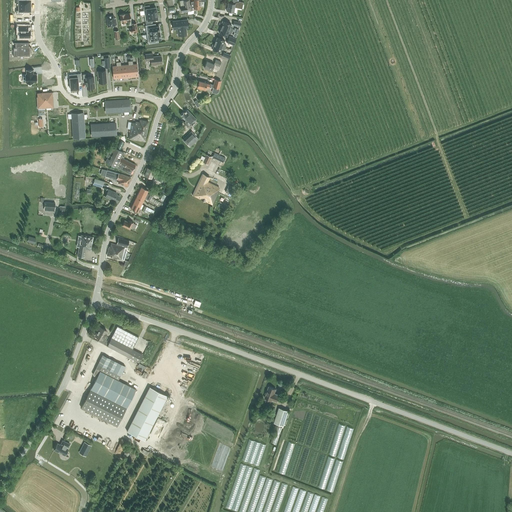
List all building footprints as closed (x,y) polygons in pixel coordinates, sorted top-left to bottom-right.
[(189,0),(185,0),(180,1),(182,12),(192,10),(191,4),(190,5),(189,0)] [(193,0),(194,2),(191,2),(191,4),(192,10),(194,10),(194,14),(197,14),(197,9),(200,9),(200,0),(193,0)] [(235,7),(241,8),(241,4),(236,3),(236,4),(228,3),(227,11),(234,12),(235,7)] [(18,10),(16,10),(16,14),(23,14),(23,11),(30,11),(30,6),(30,5),(18,5),(18,10)] [(143,6),(144,15),(157,13),(156,7),(150,8),(149,5),(143,6)] [(59,19),(59,12),(59,9),(53,9),(53,12),(48,12),(48,19),(59,19)] [(130,13),(124,14),(120,14),(120,15),(121,22),(122,22),(122,23),(126,22),(131,21),(130,13)] [(158,19),(157,13),(144,15),(146,24),(152,23),(151,20),(158,19)] [(115,26),(117,25),(116,18),(114,18),(114,15),(106,16),(108,27),(115,26)] [(188,20),(173,21),(173,28),(179,27),(180,36),(187,35),(186,27),(188,26),(188,20)] [(222,21),(221,25),(222,25),(222,27),(232,31),(233,29),(230,28),(231,24),(224,21),(224,22),(222,21)] [(132,24),(133,28),(130,28),(130,32),(134,32),(138,32),(136,23),(132,24)] [(147,34),(160,32),(159,26),(156,26),(155,24),(146,25),(147,34)] [(26,26),(18,26),(18,32),(19,32),(19,38),(30,38),(30,30),(28,30),(26,30),(26,26)] [(220,30),(219,32),(219,33),(227,36),(228,32),(231,34),(232,31),(222,27),(220,30)] [(161,39),(160,32),(147,34),(148,44),(158,42),(158,39),(161,39)] [(237,38),(229,35),(226,42),(234,45),(237,38)] [(216,41),(215,43),(225,47),(226,45),(223,44),(225,40),(217,37),(217,38),(216,38),(215,40),(216,41)] [(13,50),(13,56),(17,56),(17,55),(20,55),(20,53),(23,53),(23,55),(30,55),(30,53),(31,53),(31,47),(28,47),(28,42),(15,42),(15,47),(17,47),(17,50),(13,50)] [(213,45),(211,48),(213,49),(212,49),(220,52),(221,49),(224,50),(225,47),(215,43),(214,45),(213,45)] [(152,53),(145,54),(146,61),(151,60),(151,65),(156,65),(156,64),(162,64),(161,56),(153,57),(152,53)] [(204,68),(212,71),(213,68),(215,69),(215,68),(218,70),(219,67),(221,62),(216,59),(214,64),(207,61),(204,68)] [(25,82),(27,82),(27,83),(34,83),(34,82),(37,82),(37,74),(34,74),(34,70),(27,70),(27,74),(25,74),(25,75),(23,75),(23,82),(25,82)] [(106,71),(98,71),(99,83),(107,82),(106,71)] [(71,90),(78,89),(79,89),(78,82),(81,82),(81,74),(69,75),(71,89),(71,90)] [(87,88),(95,88),(94,77),(86,77),(86,74),(83,75),(83,82),(85,82),(86,85),(87,85),(87,88)] [(198,84),(197,87),(205,89),(206,86),(213,88),(214,87),(214,85),(207,83),(199,81),(198,81),(197,82),(197,83),(198,84)] [(53,96),(52,92),(37,93),(38,108),(51,107),(51,104),(53,104),(53,98),(51,98),(51,96),(53,96)] [(107,108),(107,112),(129,111),(129,108),(130,108),(130,100),(105,101),(106,108),(107,108)] [(181,115),(180,115),(186,121),(184,123),(188,127),(190,125),(193,122),(196,119),(187,109),(185,112),(184,111),(183,112),(182,112),(181,114),(181,115)] [(81,113),(72,114),(73,138),(80,138),(80,137),(85,136),(83,114),(81,114),(81,113)] [(129,139),(145,141),(148,121),(140,120),(140,122),(136,122),(135,123),(132,122),(131,130),(130,130),(130,134),(129,139)] [(115,126),(114,123),(92,124),(92,129),(91,129),(92,136),(116,134),(116,126),(115,126)] [(192,131),(183,140),(187,144),(196,136),(192,131)] [(124,152),(113,147),(105,162),(130,174),(135,164),(121,157),(124,152)] [(225,157),(214,152),(212,157),(223,162),(225,157)] [(211,157),(206,154),(203,162),(208,164),(211,157)] [(144,176),(152,179),(153,176),(163,180),(165,175),(155,171),(148,168),(144,176)] [(107,170),(105,176),(117,179),(119,180),(118,183),(128,187),(131,178),(121,174),(107,170)] [(209,177),(202,174),(192,195),(211,204),(212,204),(218,192),(217,192),(219,187),(207,182),(209,177)] [(104,181),(95,178),(93,184),(102,187),(104,181)] [(229,185),(225,192),(231,195),(235,188),(229,185)] [(151,198),(152,196),(147,193),(148,190),(141,187),(139,192),(151,198)] [(116,194),(117,193),(109,189),(108,189),(107,188),(105,191),(107,192),(105,196),(117,202),(120,196),(116,194)] [(150,200),(151,198),(139,192),(136,197),(143,201),(145,198),(150,200)] [(136,197),(133,203),(146,209),(149,211),(150,212),(151,211),(152,209),(142,204),(143,201),(136,197)] [(133,203),(131,208),(138,212),(139,209),(145,211),(146,209),(133,203)] [(124,220),(122,226),(130,229),(131,227),(135,229),(137,225),(133,223),(133,222),(129,220),(128,222),(124,220)] [(91,250),(93,237),(81,235),(81,237),(82,237),(80,247),(79,246),(77,256),(85,257),(86,249),(91,250)] [(127,246),(128,246),(129,241),(119,238),(117,243),(117,245),(111,243),(111,244),(110,247),(109,247),(107,256),(121,259),(124,260),(126,253),(126,252),(127,248),(127,246)] [(139,338),(118,326),(107,346),(139,363),(143,355),(133,349),(139,338)] [(95,336),(100,338),(98,341),(105,344),(106,342),(105,342),(108,337),(107,336),(107,335),(105,334),(107,330),(100,327),(95,336)] [(95,368),(100,370),(81,406),(117,426),(136,389),(118,380),(126,366),(103,354),(95,368)] [(145,440),(168,396),(149,386),(127,431),(145,440)] [(265,394),(266,394),(265,398),(272,400),(277,402),(279,395),(274,393),(276,389),(269,386),(267,391),(266,391),(265,394)] [(351,426),(357,409),(306,392),(301,409),(351,426)] [(187,422),(194,406),(179,400),(176,408),(174,407),(171,416),(187,422)] [(279,407),(274,423),(284,426),(289,411),(279,407)] [(333,488),(351,428),(295,411),(277,470),(333,488)] [(266,427),(266,426),(266,425),(266,424),(265,423),(265,422),(263,420),(261,420),(260,419),(259,419),(257,420),(256,420),(255,421),(254,422),(253,423),(253,425),(253,426),(253,427),(253,429),(254,430),(255,431),(255,432),(257,432),(258,433),(259,433),(261,433),(262,433),(264,432),(264,431),(265,430),(266,429),(266,427)] [(277,425),(272,443),(276,444),(281,427),(277,425)] [(248,438),(242,459),(258,464),(263,447),(258,445),(260,441),(248,438)] [(57,443),(54,450),(65,455),(68,449),(68,448),(70,444),(64,441),(62,440),(60,445),(57,443)] [(86,443),(81,453),(86,456),(91,445),(86,443)] [(226,507),(231,508),(245,464),(240,463),(226,507)] [(239,511),(241,511),(244,511),(259,469),(254,467),(239,511)]
